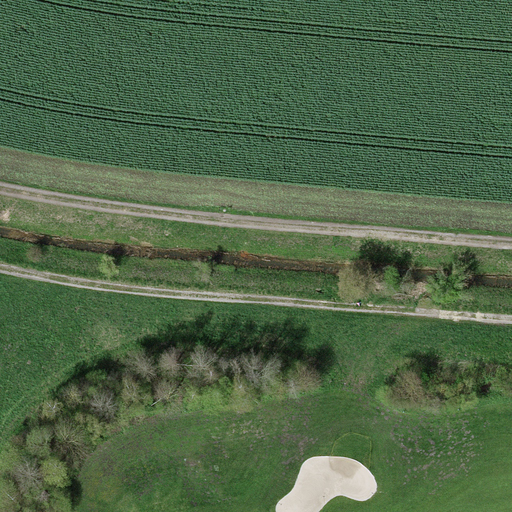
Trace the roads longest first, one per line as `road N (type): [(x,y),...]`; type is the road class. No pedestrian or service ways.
road 1 (track): [(0,194),(511,251)]
road 2 (track): [(0,269),(122,289),(511,323)]
